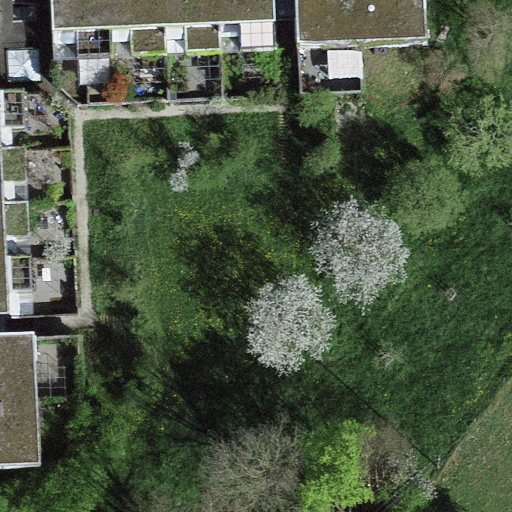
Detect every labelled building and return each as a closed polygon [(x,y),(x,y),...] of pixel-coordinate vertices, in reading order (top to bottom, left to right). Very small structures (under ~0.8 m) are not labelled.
[(50,0),(52,29),(53,48),(77,47),(77,61),(112,59),(112,46),(130,45),(131,59),(167,57),(166,43),(185,42),(186,56),(222,54),(221,41),(239,40),(240,54),(277,52),(274,0),(50,0)] [(294,0),(297,51),(426,46),(424,0),(294,0)] [(56,93),(53,48),(52,29),(39,30),(37,6),(5,8),(5,24),(0,23),(0,95),(24,95),(56,93)] [(0,95),(0,319),(19,319),(18,295),(32,295),(30,259),(16,260),(15,241),(30,240),(28,204),(14,205),(13,187),(27,186),(26,150),(12,150),(11,132),(25,132),(24,95),(0,95)] [(0,471),(40,470),(34,338),(0,340),(0,471)]
